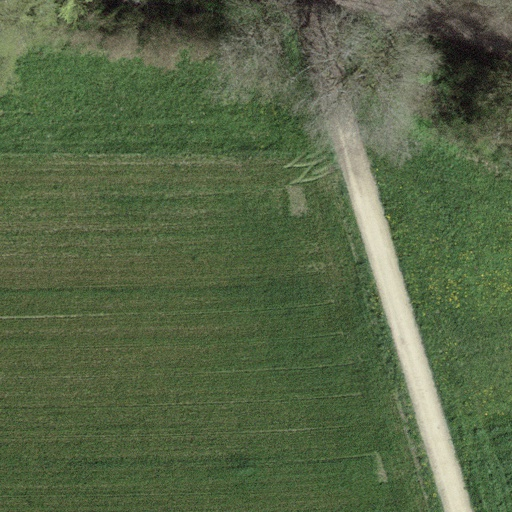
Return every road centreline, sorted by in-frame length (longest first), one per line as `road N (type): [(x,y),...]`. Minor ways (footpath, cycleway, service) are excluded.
road 1 (track): [(456,511),(307,0)]
road 2 (track): [(511,41),(349,0)]
